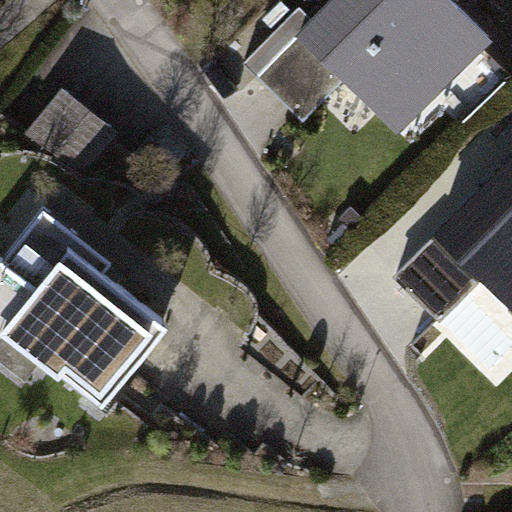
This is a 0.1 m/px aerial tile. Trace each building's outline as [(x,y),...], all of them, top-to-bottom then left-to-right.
[(259,60),(302,17),(285,0),(278,0),(239,39),(259,60)] [(417,9),(408,0),(333,0),(304,30),(393,118),(447,64),(456,73),(466,63),(414,12),(417,9)] [(115,125),(68,90),(34,134),(82,170),(115,125)] [(511,155),(441,228),(489,275),(496,268),(511,282),(511,155)] [(106,403),(171,321),(74,244),(81,234),(48,208),(9,257),(5,254),(0,260),(0,344),(13,329),(106,403)]
